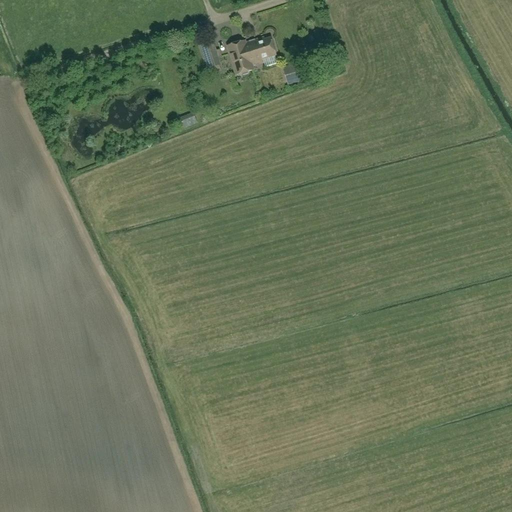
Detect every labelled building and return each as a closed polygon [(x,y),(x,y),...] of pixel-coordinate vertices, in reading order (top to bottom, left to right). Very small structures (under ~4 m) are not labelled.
[(248,42),(255,65),(263,62),(263,60),(276,56),(271,38),(265,40),(264,37),(248,42)] [(213,42),(200,46),(208,71),(221,66),(213,42)] [(255,65),(248,42),(244,43),(244,44),(240,45),(239,43),(229,46),(236,73),(241,71),(242,73),(243,75),(248,74),(249,72),(253,70),(251,66),(255,65)] [(283,68),(288,86),(303,81),(298,64),(291,67),(291,66),(283,68)] [(194,114),(180,119),(183,129),(197,125),(194,114)]
